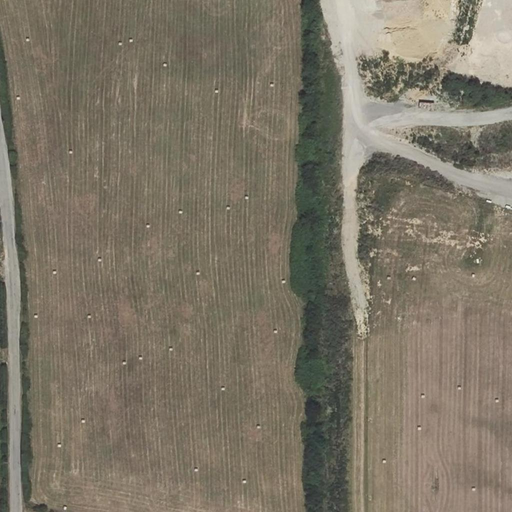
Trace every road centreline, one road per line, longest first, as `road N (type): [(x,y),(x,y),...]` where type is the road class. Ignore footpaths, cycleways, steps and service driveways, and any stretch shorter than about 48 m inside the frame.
road 1 (unknown): [(328,0),(355,119),(352,275),(368,324),(367,511)]
road 2 (unclassified): [(16,511),(12,249),(0,154)]
